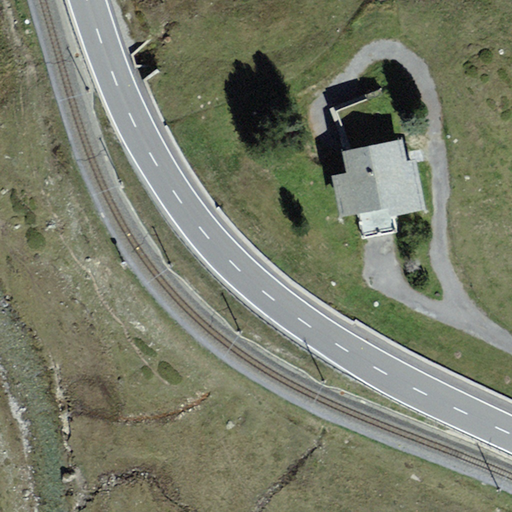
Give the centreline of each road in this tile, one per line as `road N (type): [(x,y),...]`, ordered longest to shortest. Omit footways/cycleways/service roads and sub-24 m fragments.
road 1 (primary): [(511,433),(377,368),(296,318),(210,240),(127,106),(88,0)]
road 2 (track): [(332,146),(321,120),(325,98),(378,52),(415,63),(435,106),(445,277),(474,325),(511,344)]
road 3 (track): [(377,240),(389,282),(474,325)]
